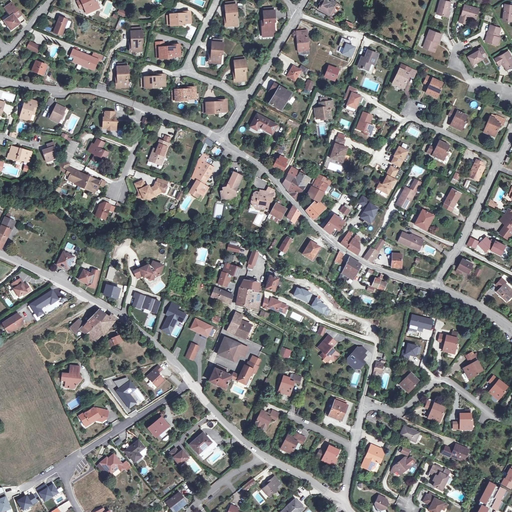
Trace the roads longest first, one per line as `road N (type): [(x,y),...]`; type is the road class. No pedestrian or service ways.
road 1 (residential): [(219,138),(268,172),(343,250),(433,287)]
road 2 (unclassified): [(191,384),(124,319),(0,252)]
road 3 (residential): [(191,384),(60,464)]
road 4 (residential): [(377,159),(405,116),(499,155)]
road 5 (residential): [(198,393),(250,250)]
road 6 (residential): [(363,407),(398,415),(437,380),(486,410)]
road 7 (residential): [(0,80),(104,93),(140,106)]
road 8 (residential): [(248,92),(189,70),(189,50),(214,0)]
